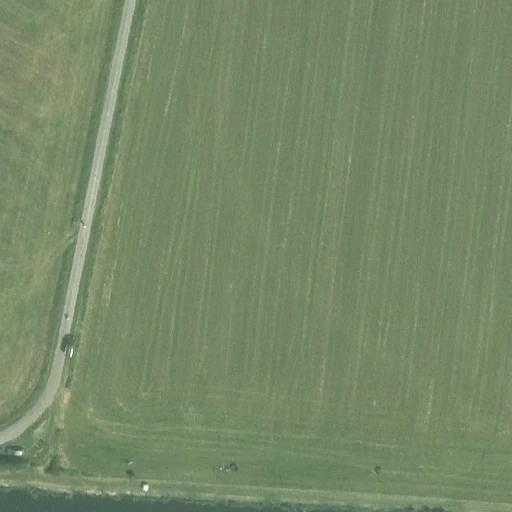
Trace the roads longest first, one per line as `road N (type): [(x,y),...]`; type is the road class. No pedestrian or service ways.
road 1 (track): [(0,472),(511,506)]
road 2 (unclassified): [(0,437),(29,421),(54,380),(129,0)]
